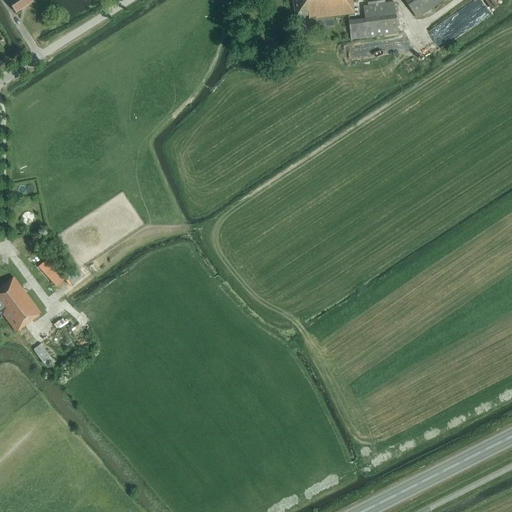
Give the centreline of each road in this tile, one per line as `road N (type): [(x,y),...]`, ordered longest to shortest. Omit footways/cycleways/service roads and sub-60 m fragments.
road 1 (trunk): [(362,511),(511,436)]
road 2 (tertiary): [(0,82),(131,0)]
